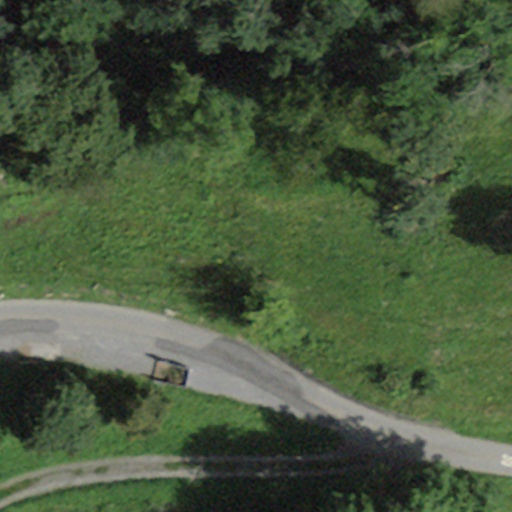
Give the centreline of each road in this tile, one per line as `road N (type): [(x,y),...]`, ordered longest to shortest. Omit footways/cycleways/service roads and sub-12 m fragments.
road 1 (unclassified): [(0,321),(65,317),(222,360),(389,441),(511,465)]
road 2 (track): [(0,494),(106,468),(354,466),(389,441)]
